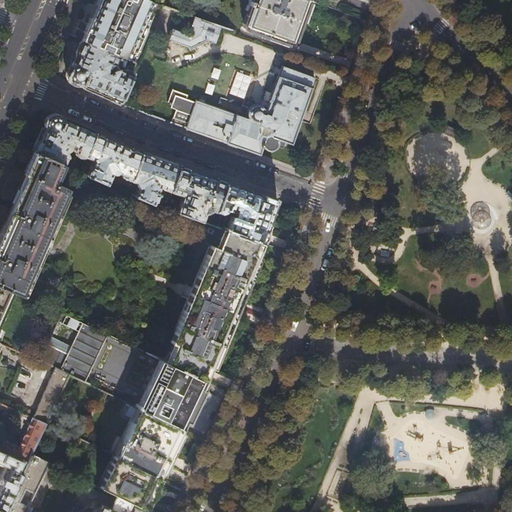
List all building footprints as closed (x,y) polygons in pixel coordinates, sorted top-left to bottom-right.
[(127,60),(152,2),(147,0),(98,0),(96,7),(87,27),(81,41),(99,48),(101,42),(112,47),(110,53),(118,56),(127,60)] [(298,26),(307,0),(251,0),(251,2),(249,1),(248,6),(249,6),(243,26),(292,43),(298,26)] [(186,49),(203,38),(203,37),(209,39),(214,24),(195,17),(189,32),(185,34),(171,29),(167,39),(169,40),(184,46),(186,49)] [(131,71),(126,69),(125,69),(124,70),(123,71),(116,68),(111,71),(109,76),(105,74),(106,71),(106,69),(108,64),(112,65),(115,64),(118,56),(110,53),(99,48),(81,41),(73,59),(66,76),(67,80),(119,103),(132,74),(132,73),(131,71)] [(266,112),(264,112),(264,111),(262,109),(259,107),(256,107),(253,107),(251,109),(249,111),(249,115),(249,118),(247,119),(237,116),(236,116),(196,102),(196,104),(187,101),(188,97),(173,91),(168,104),(170,104),(169,106),(171,107),(171,109),(176,112),(172,123),(221,141),(259,155),(261,149),(262,149),(265,151),(268,152),(271,151),(274,150),(276,147),(276,143),(277,141),(290,146),(302,114),(311,89),(310,88),(314,78),(306,76),(306,75),(305,75),(304,75),(291,70),(290,69),(289,70),(284,68),(284,67),(282,67),(281,68),(282,68),(279,77),(278,77),(269,102),(270,102),(267,110),(266,110),(266,112)] [(38,138),(33,151),(63,164),(67,154),(65,149),(67,148),(69,145),(71,146),(72,149),(74,150),(74,152),(68,166),(77,171),(94,133),(74,124),(51,114),(49,115),(38,138)] [(94,133),(77,171),(119,189),(120,185),(109,180),(111,173),(114,173),(115,172),(116,171),(120,173),(120,175),(120,176),(121,177),(130,180),(140,152),(132,149),(119,143),(94,133)] [(55,182),(63,164),(33,151),(31,155),(25,169),(30,171),(9,218),(0,238),(0,285),(11,290),(20,294),(67,187),(55,182)] [(160,159),(140,152),(130,180),(136,182),(138,186),(134,195),(154,204),(158,193),(157,193),(159,186),(161,187),(161,188),(169,191),(178,165),(160,159)] [(203,174),(178,165),(169,191),(181,195),(175,211),(201,221),(204,213),(203,211),(207,208),(215,211),(216,207),(225,182),(203,174)] [(218,212),(219,212),(221,213),(217,226),(225,229),(262,242),(268,223),(276,200),(251,191),(225,182),(216,207),(216,208),(216,209),(218,212)] [(480,209),(477,210),(474,212),(472,215),(472,218),(472,221),(473,224),(475,226),(478,228),(481,228),(484,228),(487,227),(489,225),(490,222),(491,219),(490,215),(489,213),(486,211),(483,209),(480,209)] [(250,274),(262,242),(225,229),(222,238),(218,247),(212,245),(173,344),(176,345),(168,363),(204,380),(218,351),(221,344),(224,345),(250,280),(248,280),(250,274)] [(0,315),(11,290),(0,285),(0,315)] [(55,368),(68,374),(84,381),(107,334),(64,313),(60,323),(81,333),(74,347),(53,338),(43,363),(55,368)] [(187,416),(204,380),(168,363),(166,363),(159,359),(137,407),(138,407),(181,428),(187,416)] [(45,423),(68,374),(55,368),(33,418),(45,423)] [(172,447),(181,428),(138,407),(115,456),(158,477),(172,447)] [(432,419),(434,418),(435,417),(435,416),(435,414),(435,413),(434,411),(433,411),(432,410),(430,410),(429,411),(428,412),(427,413),(427,415),(427,416),(428,417),(429,418),(431,419),(432,419)] [(45,423),(33,418),(19,447),(6,441),(3,442),(0,448),(0,451),(21,461),(26,463),(31,453),(45,423)] [(0,465),(5,468),(0,479),(0,509),(3,511),(21,473),(16,471),(21,461),(0,451),(0,465)] [(24,511),(48,462),(31,453),(26,463),(21,473),(3,511),(6,511),(24,511)] [(151,490),(158,477),(115,456),(113,455),(98,486),(117,495),(132,502),(143,508),(151,490)] [(126,511),(132,502),(117,495),(110,510),(101,506),(97,511),(126,511)]
